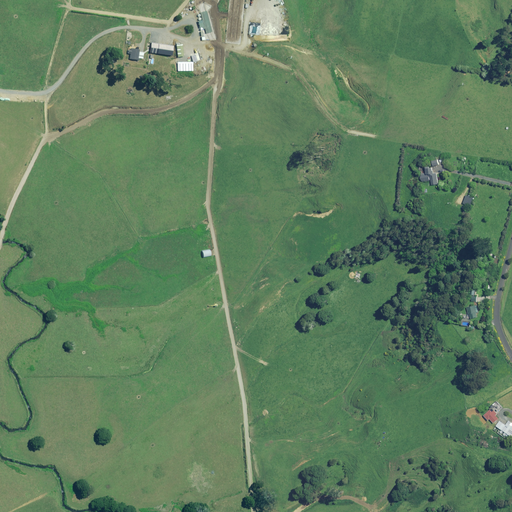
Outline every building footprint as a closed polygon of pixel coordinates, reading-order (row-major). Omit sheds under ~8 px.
[(205,33),(210,32),(212,31),(207,11),(200,13),(202,23),(198,24),(199,28),(202,27),(202,29),(204,28),(205,33)] [(184,57),(182,44),(176,45),(177,62),(190,60),(190,56),(184,57)] [(139,50),(131,49),(130,51),(128,50),(127,54),(130,54),(129,59),(138,60),(138,58),(143,59),(144,53),(139,52),(139,50)] [(201,60),(199,52),(194,53),(195,55),(191,56),(192,62),(201,60)] [(429,168),(429,167),(426,167),(427,175),(421,176),(422,182),(432,180),(432,185),(439,184),(437,173),(434,174),(433,168),(429,168)] [(479,312),(477,305),(467,308),(469,314),(470,314),(471,319),(477,317),(476,313),(479,312)] [(493,412),(491,410),(484,416),(489,421),(490,419),(494,423),(499,419),(496,415),(497,414),(494,411),(493,412)] [(506,425),(500,421),(496,426),(508,434),(511,427),(511,425),(508,423),(506,425)]
